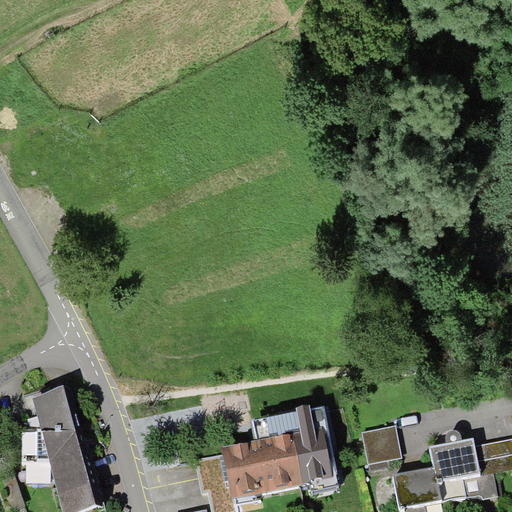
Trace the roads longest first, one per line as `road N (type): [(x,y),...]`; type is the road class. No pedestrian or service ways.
road 1 (unclassified): [(138,511),(110,405),(77,332)]
road 2 (unclassified): [(77,332),(0,193)]
